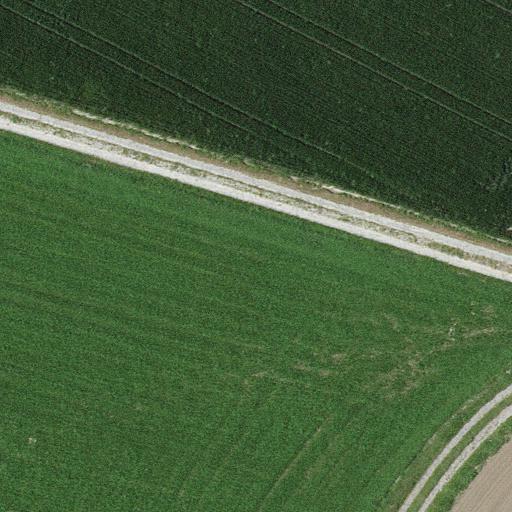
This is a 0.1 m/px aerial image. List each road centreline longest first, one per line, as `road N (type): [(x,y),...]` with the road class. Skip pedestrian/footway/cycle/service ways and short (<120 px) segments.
road 1 (track): [(0,112),(511,268)]
road 2 (track): [(511,407),(419,511)]
